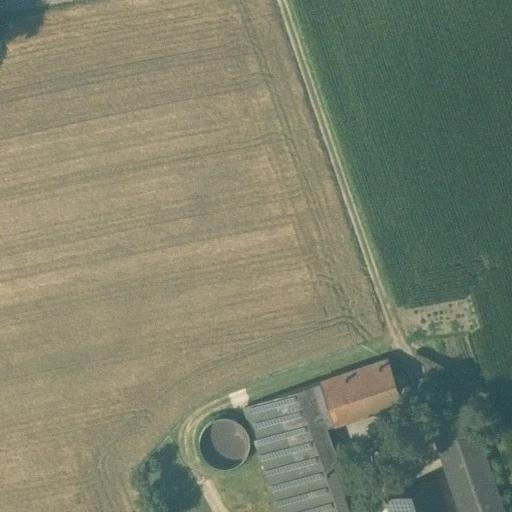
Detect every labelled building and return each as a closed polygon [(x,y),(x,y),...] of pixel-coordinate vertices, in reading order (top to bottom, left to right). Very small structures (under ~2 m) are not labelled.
[(388,358),(320,381),(334,423),(403,400),(388,358)] [(344,454),(334,423),(320,381),(276,395),(300,470),(330,459),(344,454)] [(432,421),(463,511),(502,511),(466,409),(432,421)] [(204,447),(208,455),(216,461),(226,464),(236,462),(244,456),(249,448),(250,439),(248,430),(243,423),(236,418),(227,416),(218,417),(210,422),(205,429),(203,438),(204,447)] [(304,482),(334,472),(330,459),(300,470),(304,482)] [(347,511),(334,472),(304,482),(314,511),(347,511)] [(391,511),(448,511),(437,477),(386,495),(391,511)]
